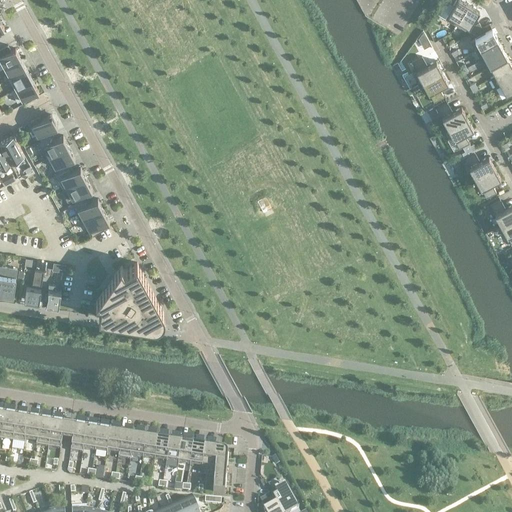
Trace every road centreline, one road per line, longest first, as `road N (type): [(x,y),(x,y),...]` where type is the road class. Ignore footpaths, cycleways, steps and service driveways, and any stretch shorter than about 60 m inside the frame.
road 1 (residential): [(14,0),(244,422)]
road 2 (residential): [(0,392),(228,430),(244,422)]
